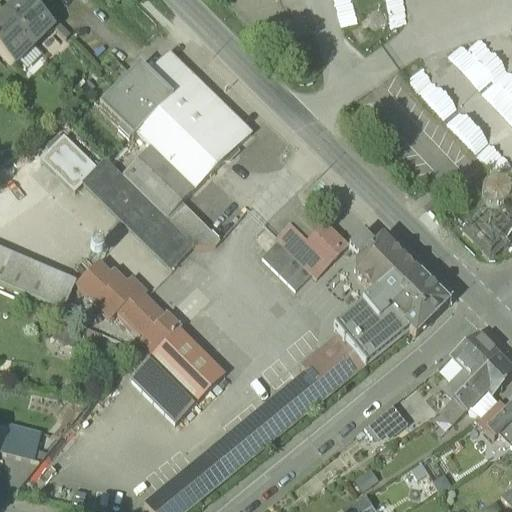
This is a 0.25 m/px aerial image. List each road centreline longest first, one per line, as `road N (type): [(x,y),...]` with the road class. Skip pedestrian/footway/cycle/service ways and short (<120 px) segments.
road 1 (residential): [(485,308),(175,0)]
road 2 (residential): [(235,511),(485,308)]
